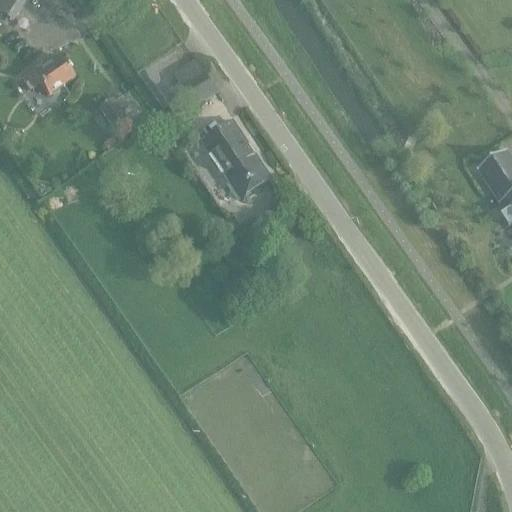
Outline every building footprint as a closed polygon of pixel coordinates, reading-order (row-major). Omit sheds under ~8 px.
[(0,0),(0,15),(10,21),(23,0),(0,0)] [(39,85),(48,98),(74,80),(59,59),(38,74),(35,71),(21,81),(29,92),(39,85)] [(197,64),(174,80),(181,90),(172,96),(185,116),(217,95),(197,64)] [(100,111),(121,141),(135,131),(113,101),(100,111)] [(203,144),(243,204),(273,184),(233,124),(203,144)] [(112,139),(103,146),(107,151),(117,144),(112,139)] [(166,163),(180,154),(170,140),(156,149),(166,163)] [(503,144),(473,160),(477,168),(508,152),(503,144)] [(507,152),(477,172),(478,173),(499,205),(498,206),(499,207),(500,207),(505,215),(501,218),(509,229),(511,226),(511,161),(507,154),(508,154),(507,152)]
